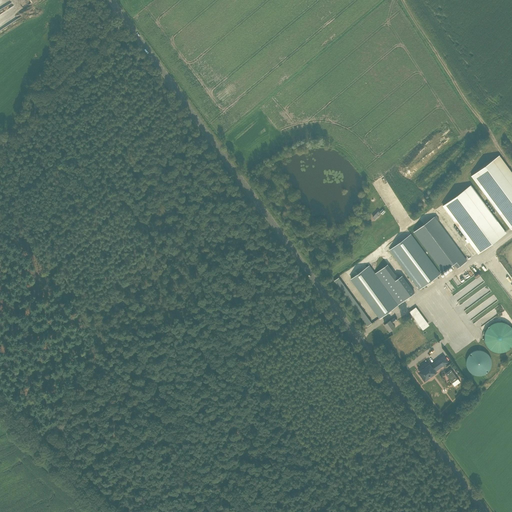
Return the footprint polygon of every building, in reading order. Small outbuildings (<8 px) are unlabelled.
[(473,184),(443,202),(475,253),(505,235),(473,184)] [(390,249),(419,290),(440,274),(411,234),(390,249)] [(401,236),(386,246),(388,249),(402,239),(401,236)] [(378,317),(415,293),(402,274),(397,278),(388,264),(374,272),(369,265),(349,278),(355,288),(349,292),(339,277),(335,280),(366,327),(373,322),(371,319),(376,315),(378,317)] [(416,307),(411,311),(412,313),(413,313),(416,318),(415,319),(417,321),(417,322),(420,327),(426,322),(416,307)] [(384,324),(389,331),(395,327),(393,324),(397,321),(394,317),(384,324)] [(511,325),(500,322),(489,322),(485,336),(485,348),(497,352),(510,352),(511,344),(511,325)] [(493,369),(484,348),(464,356),(473,377),(493,369)] [(435,362),(433,364),(430,366),(429,365),(421,371),(422,373),(420,374),(425,380),(433,374),(433,373),(433,374),(432,372),(434,371),(434,372),(437,369),(437,370),(437,369),(439,368),(440,368),(440,367),(443,365),(443,366),(448,362),(443,356),(438,359),(439,360),(436,362),(435,362)] [(458,379),(451,369),(445,373),(452,383),(458,379)]
